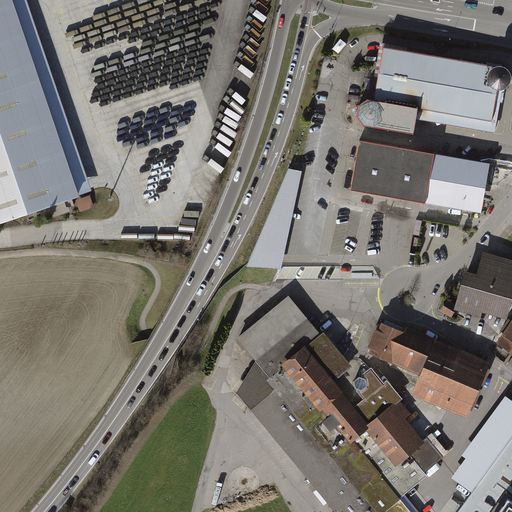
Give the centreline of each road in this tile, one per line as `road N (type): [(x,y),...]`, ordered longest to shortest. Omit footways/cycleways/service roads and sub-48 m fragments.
road 1 (trunk): [(289,0),(262,111),(203,279)]
road 2 (trunk): [(203,279),(44,511)]
road 3 (track): [(271,291),(231,292),(204,344),(183,354),(144,329),(158,279),(137,261)]
road 4 (trunk): [(203,279),(257,190),(299,65)]
road 5 (unknown): [(464,429),(363,348),(365,300)]
road 6 (secondary): [(362,15),(486,33)]
